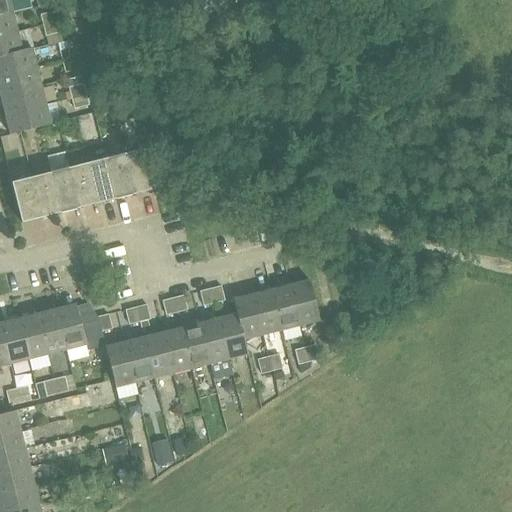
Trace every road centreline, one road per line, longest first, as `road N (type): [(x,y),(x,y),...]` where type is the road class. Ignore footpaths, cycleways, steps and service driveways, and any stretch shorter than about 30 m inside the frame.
road 1 (residential): [(0,263),(128,232),(143,240),(151,272),(166,279),(356,236)]
road 2 (unclassified): [(511,267),(356,236)]
